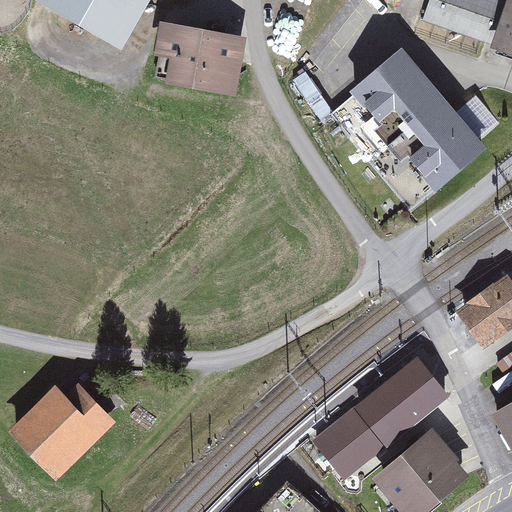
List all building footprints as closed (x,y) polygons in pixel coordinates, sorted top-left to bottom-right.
[(511,0),(429,0),(422,21),(492,46),(491,48),(511,55),(511,0)] [(248,38),(160,22),(154,56),(170,59),(165,84),(237,97),(248,38)] [(487,149),(402,48),(349,92),(377,125),(395,110),(425,146),(408,160),(435,192),(487,149)] [(482,300),(461,315),(483,348),(511,328),(511,296),(504,285),(482,300)] [(450,397),(418,357),(354,408),(386,449),(450,397)] [(71,377),(10,434),(54,480),(115,423),(71,377)] [(511,402),(491,415),(511,450),(511,402)] [(354,408),(312,442),(344,482),(386,449),(354,408)] [(433,428),(372,479),(399,511),(428,511),(473,475),(433,428)] [(258,511),(318,511),(286,482),(258,511)]
